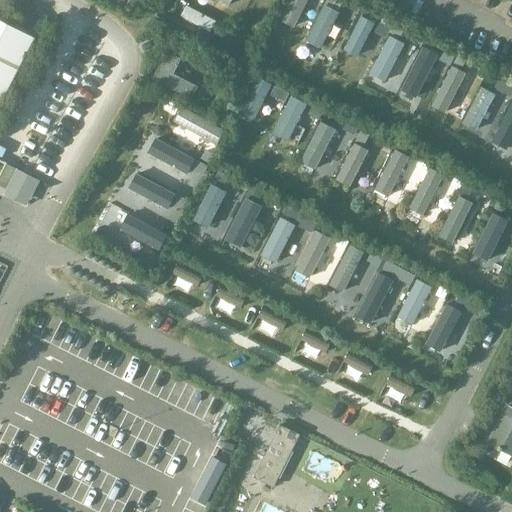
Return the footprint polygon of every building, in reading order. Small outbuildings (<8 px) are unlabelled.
[(303,0),(288,0),(279,19),(290,25),(303,0)] [(337,11),(323,4),(304,42),(318,49),(337,11)] [(214,20),(184,5),(178,16),(209,31),(214,20)] [(373,23),(359,16),(342,49),(355,56),(373,23)] [(0,102),(34,38),(0,19),(0,102)] [(402,43),(388,36),(369,73),(383,81),(402,43)] [(436,53),(422,46),(400,89),(414,96),(436,53)] [(180,57),(164,49),(148,79),(186,99),(194,84),(171,73),(180,57)] [(462,72),(451,66),(431,106),(441,111),(462,72)] [(267,83),(255,77),(237,115),(249,121),(267,83)] [(493,94),(479,88),(461,123),(474,129),(493,94)] [(303,103),(291,96),(272,131),(284,138),(303,103)] [(511,135),(511,102),(491,142),(505,149),(511,135)] [(223,130),(180,106),(173,119),(216,144),(223,130)] [(320,121),(300,159),(314,166),(334,129),(320,121)] [(192,158),(153,137),(145,152),(184,173),(192,158)] [(365,148),(353,142),(337,176),(349,182),(365,148)] [(405,156),(393,150),(374,189),(386,195),(405,156)] [(440,174),(427,168),(408,207),(421,214),(440,174)] [(175,194),(135,173),(126,186),(166,207),(175,194)] [(224,190),(210,184),(192,221),(206,227),(224,190)] [(470,202),(457,196),(437,236),(450,243),(470,202)] [(261,205),(245,197),(224,238),(240,246),(261,205)] [(505,220),(491,212),(471,255),(484,261),(505,220)] [(166,235),(125,213),(117,229),(158,250),(166,235)] [(293,225),(278,217),(260,255),(274,262),(293,225)] [(361,252),(347,245),(327,285),(341,292),(361,252)] [(200,276),(174,264),(170,273),(196,285),(200,276)] [(390,278),(377,271),(353,317),(367,324),(390,278)] [(430,286),(416,279),(396,319),(410,326),(430,286)] [(245,296),(220,283),(214,295),(239,308),(245,296)] [(459,309),(444,302),(424,344),(438,351),(459,309)] [(287,318),(262,305),(256,317),(281,330),(287,318)] [(330,341),(304,329),(300,340),(325,352),(330,341)] [(373,363),(347,350),(341,361),(367,374),(373,363)] [(416,383),(389,370),(383,383),(410,396),(416,383)] [(503,414),(487,444),(511,456),(511,408),(506,406),(502,413),(503,414)] [(272,487),(298,434),(279,424),(252,477),(272,487)]
